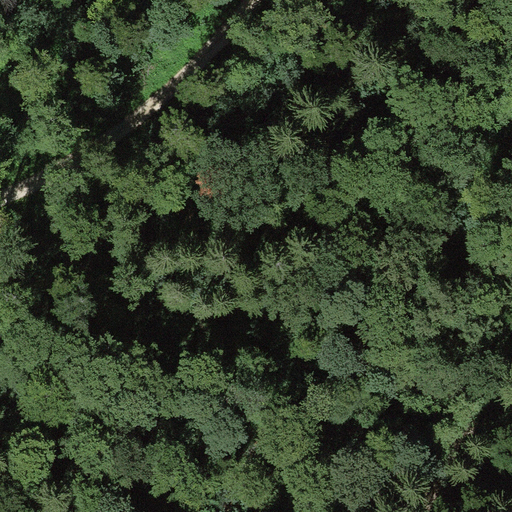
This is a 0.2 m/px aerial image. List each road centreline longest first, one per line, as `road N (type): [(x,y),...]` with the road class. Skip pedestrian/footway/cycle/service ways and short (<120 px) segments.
road 1 (track): [(0,205),(113,148),(249,0)]
road 2 (track): [(426,511),(511,357)]
